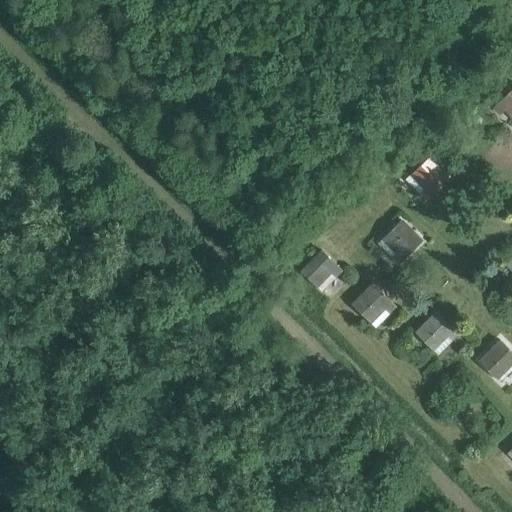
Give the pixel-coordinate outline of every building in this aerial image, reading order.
[(511,88),(494,107),(500,113),(504,108),(511,115),(511,88)] [(425,189),(421,193),(427,199),(449,177),(429,156),(411,174),(425,189)] [(382,239),(397,253),(392,258),(398,264),(421,241),(401,220),(382,239)] [(301,271),(316,285),(331,271),(335,275),(341,269),(322,250),(301,271)] [(352,303),(370,322),(385,307),(389,312),(395,307),(372,283),(352,303)] [(415,332),(433,349),(447,335),(452,339),(458,333),(436,311),(415,332)] [(479,360),(496,378),(511,363),(511,364),(511,352),(499,340),(479,360)]
